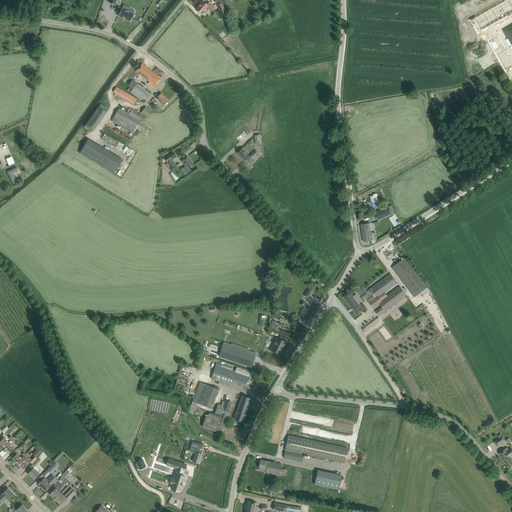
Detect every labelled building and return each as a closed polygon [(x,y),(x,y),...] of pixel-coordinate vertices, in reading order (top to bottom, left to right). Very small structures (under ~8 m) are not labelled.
[(511,0),(500,0),(470,18),(477,30),(511,10),(511,0)] [(209,2),(207,4),(203,1),(196,9),(200,12),(200,13),(202,14),(204,11),(206,8),(211,12),(215,7),(213,5),(209,2)] [(222,18),(227,16),(222,2),(222,3),(217,4),(219,10),(222,18)] [(119,7),(116,12),(119,14),(118,16),(124,18),(123,18),(126,19),(130,21),(134,14),(133,14),(135,11),(129,9),(128,11),(122,8),(119,7)] [(511,55),(498,31),(487,38),(511,81),(511,55)] [(155,85),(158,82),(161,78),(142,64),(136,71),(149,82),(150,81),(155,85)] [(133,89),(131,92),(143,102),(144,100),(146,101),(151,94),(132,80),(128,86),(133,89)] [(137,99),(116,87),(113,93),(134,105),(137,99)] [(162,105),(164,103),(167,100),(161,93),(156,98),(162,105)] [(152,111),(146,106),(141,113),(147,117),(152,111)] [(94,131),(107,113),(98,107),(86,125),(94,131)] [(120,108),(112,120),(134,133),(143,117),(129,108),(128,110),(127,112),(123,110),(120,108)] [(256,144),(262,143),(260,134),(254,136),(256,144)] [(122,160),(88,139),(79,153),(114,173),(122,160)] [(243,148),(237,153),(245,160),(249,156),(246,154),(247,153),(243,148)] [(255,155),(258,153),(255,150),(250,156),(254,160),(258,157),(255,155)] [(172,159),(176,156),(173,151),(164,157),(171,167),(175,164),(172,159)] [(190,168),(194,165),(187,157),(183,160),(182,161),(186,166),(183,168),(187,173),(191,171),(189,168),(190,168)] [(16,167),(7,172),(13,184),(17,182),(13,174),(18,171),(16,167)] [(380,207),(377,194),(373,195),(374,196),(371,197),(373,208),(380,207)] [(372,209),(371,202),(368,203),(364,204),(365,211),(368,210),(372,209)] [(391,213),(395,211),(392,206),(388,208),(375,214),(377,220),(391,213)] [(369,223),(366,224),(361,225),(364,242),(371,240),(371,235),(369,223)] [(428,287),(408,261),(405,257),(392,267),(414,297),(421,292),(427,287),(428,287)] [(390,274),(371,288),(379,297),(375,299),(372,302),(374,305),(378,302),(380,305),(381,306),(382,307),(385,312),(407,295),(399,286),(387,295),(386,296),(381,300),(379,297),(384,293),(385,292),(397,283),(390,274)] [(343,296),(357,315),(364,311),(364,310),(358,302),(360,300),(356,294),(354,296),(350,291),(343,296)] [(310,324),(321,306),(314,302),(312,306),(311,308),(304,320),(306,321),(310,324)] [(385,312),(382,307),(375,312),(378,316),(385,312)] [(286,342),(281,340),(276,337),(270,349),(275,352),(280,354),(282,349),(285,343),(286,342)] [(256,353),(251,352),(224,343),(219,356),(251,367),(256,353)] [(250,372),(245,370),(236,367),(235,372),(232,371),(233,369),(217,363),(211,378),(244,389),(250,372)] [(189,410),(188,412),(193,414),(197,403),(198,403),(211,408),(218,389),(200,382),(194,398),(189,410)] [(251,398),(242,395),(234,419),(243,422),(251,398)] [(209,413),(206,416),(226,422),(230,409),(218,405),(216,409),(215,415),(214,415),(209,413)] [(206,416),(202,427),(222,433),(226,422),(206,416)] [(498,436),(499,438),(494,441),(497,446),(505,440),(502,436),(500,434),(498,436)] [(143,435),(137,441),(157,459),(163,453),(143,435)] [(347,448),(298,437),(288,435),(285,450),(284,458),(289,459),(293,460),(302,462),(303,454),(304,454),(339,462),(344,463),(347,448)] [(0,442),(5,447),(9,443),(4,437),(3,438),(0,441),(0,442)] [(18,448),(21,451),(26,445),(24,442),(18,448)] [(192,442),(189,451),(195,453),(193,461),(199,463),(202,454),(199,453),(200,448),(196,447),(197,443),(192,442)] [(10,453),(14,449),(15,448),(9,443),(5,447),(10,453)] [(507,447),(499,453),(510,469),(511,467),(511,458),(511,457),(511,455),(511,449),(510,451),(507,447)] [(37,458),(42,453),(37,449),(33,454),(32,454),(35,456),(37,458)] [(137,453),(133,458),(139,463),(143,459),(137,453)] [(19,460),(21,458),(17,454),(12,458),(18,463),(20,461),(19,460)] [(28,456),(26,454),(23,456),(21,458),(19,460),(20,461),(18,463),(23,469),(27,465),(30,461),(31,460),(31,459),(28,456)] [(34,479),(39,474),(42,471),(36,466),(41,461),(38,458),(32,464),(35,466),(28,474),(34,479)] [(173,460),(171,466),(177,468),(175,474),(174,478),(172,484),(171,488),(179,491),(184,476),(181,476),(185,465),(185,464),(173,460)] [(281,469),(282,464),(260,460),(258,468),(266,469),(265,472),(270,473),(279,475),(284,476),(286,477),(287,474),(286,474),(285,474),(286,470),(281,469)] [(55,462),(43,474),(45,477),(46,477),(57,465),(55,462)] [(67,470),(62,475),(66,478),(71,473),(70,473),(67,470)] [(318,470),(314,485),(338,490),(341,475),(318,470)] [(39,484),(38,485),(41,487),(42,486),(46,490),(50,486),(50,485),(56,479),(53,475),(48,480),(45,478),(43,479),(41,481),(39,484)] [(55,499),(61,493),(58,491),(63,485),(58,480),(54,485),(56,487),(50,494),(55,499)] [(12,499),(16,496),(8,488),(4,491),(2,494),(0,495),(0,503),(0,504),(4,501),(3,500),(5,498),(6,499),(9,502),(12,499)] [(69,500),(72,497),(76,493),(74,490),(71,488),(64,496),(61,493),(55,499),(60,504),(67,498),(69,500)] [(254,511),(256,503),(252,502),(247,501),(244,511),(254,511)] [(286,510),(287,505),(274,503),(273,510),(286,511),(286,510)]
